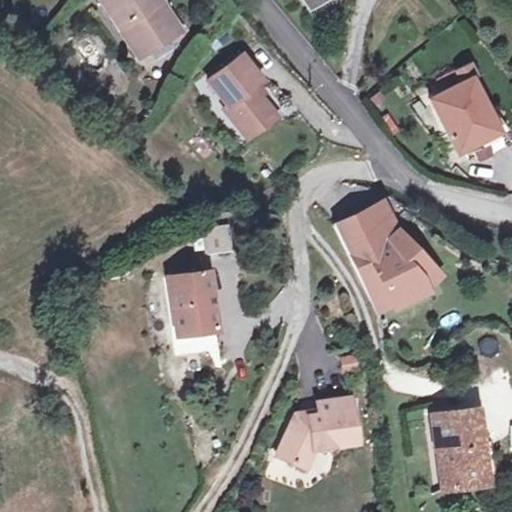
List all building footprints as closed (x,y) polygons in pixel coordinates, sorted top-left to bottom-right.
[(155,5),(160,1),(159,0),(100,0),(139,58),(175,35),(155,5)] [(155,5),(175,35),(180,31),(160,1),(155,5)] [(248,139),(281,113),(261,88),(265,84),(241,55),(213,77),(236,106),(227,114),(248,139)] [(459,83),(428,99),(457,153),(498,132),(471,80),(477,77),(470,62),(453,71),(459,83)] [(384,232),(388,241),(402,226),(388,198),(371,207),(384,232)] [(388,241),(384,232),(371,207),(333,226),(370,300),(387,292),(395,308),(416,297),(427,291),(423,276),(433,265),(402,226),(388,241)] [(204,255),(232,251),(227,225),(200,229),(204,255)] [(427,291),(440,274),(433,265),(423,276),(427,291)] [(168,278),(177,334),(215,328),(207,273),(168,278)] [(387,292),(370,300),(378,316),(395,308),(387,292)] [(339,358),(342,372),(359,369),(356,354),(339,358)] [(348,398),(316,403),(318,415),(308,416),(307,412),(294,414),(277,455),(304,468),(313,449),(355,442),(348,398)] [(484,456),(477,408),(430,414),(435,448),(439,448),(445,490),(488,484),(484,456)] [(484,456),(488,484),(502,482),(498,454),(484,456)]
